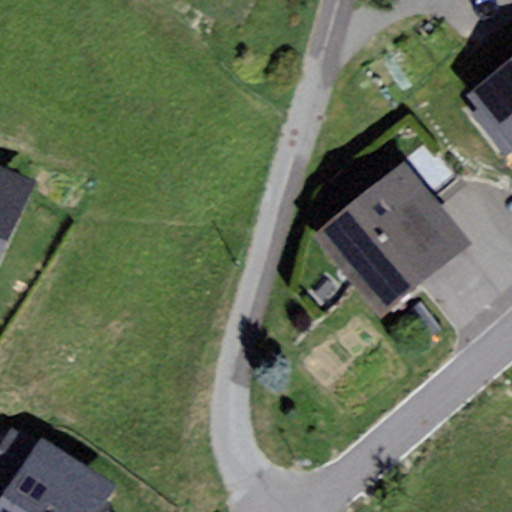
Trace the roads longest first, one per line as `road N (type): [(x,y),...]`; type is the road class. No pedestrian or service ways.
road 1 (residential): [(299,511),(228,441),(233,343),(336,0)]
road 2 (residential): [(511,336),(301,511)]
